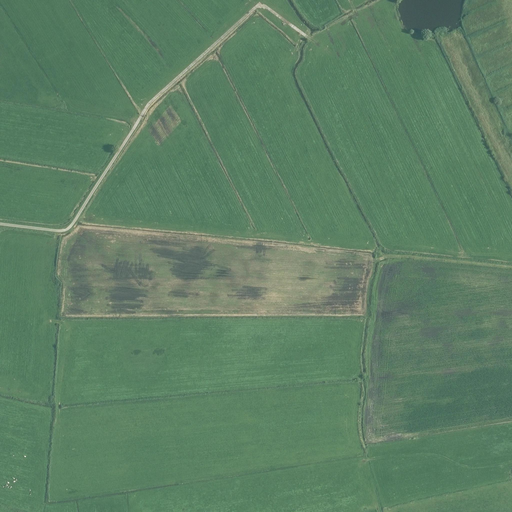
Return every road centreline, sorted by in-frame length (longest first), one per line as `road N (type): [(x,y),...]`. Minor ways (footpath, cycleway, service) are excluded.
road 1 (track): [(76,218),(377,251),(383,244)]
road 2 (track): [(312,41),(259,5),(146,106),(133,128)]
road 3 (track): [(377,251),(511,267)]
